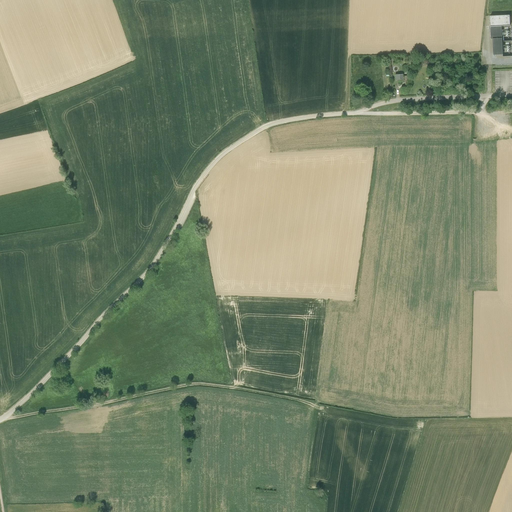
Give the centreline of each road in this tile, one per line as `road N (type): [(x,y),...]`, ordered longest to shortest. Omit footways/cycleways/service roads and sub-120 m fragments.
road 1 (track): [(1,420),(188,382),(314,403)]
road 2 (track): [(348,114),(511,111)]
